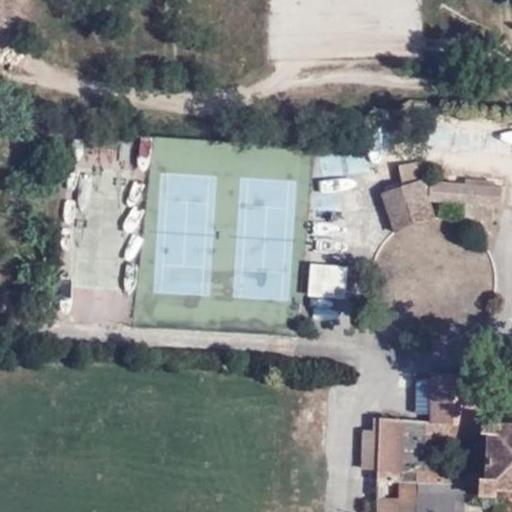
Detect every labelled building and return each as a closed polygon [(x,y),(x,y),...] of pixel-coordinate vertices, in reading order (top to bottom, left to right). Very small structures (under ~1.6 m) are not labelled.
[(450,146),(451,126),(431,125),(430,145),(450,146)] [(369,151),(346,151),(346,181),(369,181),(369,151)] [(342,154),(319,156),(321,179),(344,177),(342,154)] [(421,179),(414,159),(396,165),(403,183),(380,191),(394,229),(405,222),(412,219),(420,217),(426,215),(432,215),(427,199),(498,204),(500,185),(493,185),(462,183),(421,179)] [(493,179),(463,177),(462,183),(493,185),(493,179)] [(460,217),(490,220),(491,204),(462,202),(460,217)] [(310,233),(314,253),(336,249),(332,229),(310,233)] [(345,297),(348,264),(310,261),(307,295),(345,297)] [(475,432),(482,431),(482,425),(475,426),(478,375),(433,374),(429,434),(475,438),(475,432)] [(511,426),(500,426),(501,416),(482,415),(482,425),(482,431),(490,432),(487,479),(479,478),(478,471),(417,470),(417,481),(472,485),(472,493),(496,496),(497,486),(511,487),(511,426)] [(404,419),(380,416),(379,479),(400,482),(404,419)] [(379,497),(378,511),(395,511),(396,501),(379,497)]
